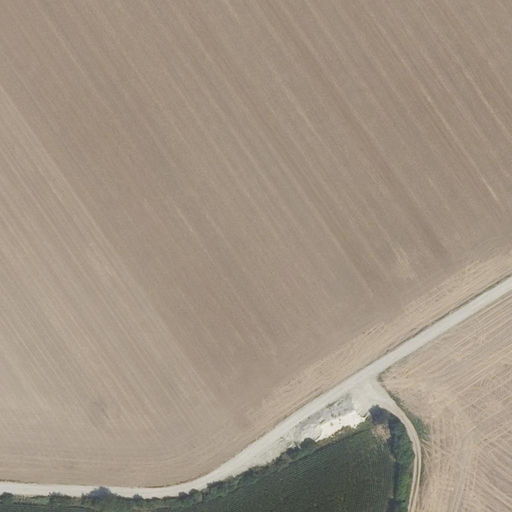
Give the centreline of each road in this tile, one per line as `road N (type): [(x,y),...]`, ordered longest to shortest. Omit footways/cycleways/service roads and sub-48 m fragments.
road 1 (track): [(0,489),(184,492),(511,284)]
road 2 (track): [(353,385),(403,418),(416,442),(414,511)]
